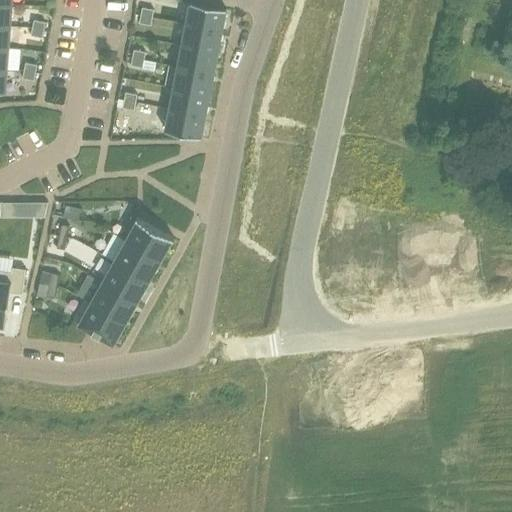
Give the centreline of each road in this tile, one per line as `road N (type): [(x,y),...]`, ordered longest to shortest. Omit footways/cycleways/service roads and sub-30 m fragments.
road 1 (residential): [(273,0),(243,82),(193,344),(174,357),(63,375),(0,366)]
road 2 (unclassified): [(511,312),(273,346)]
